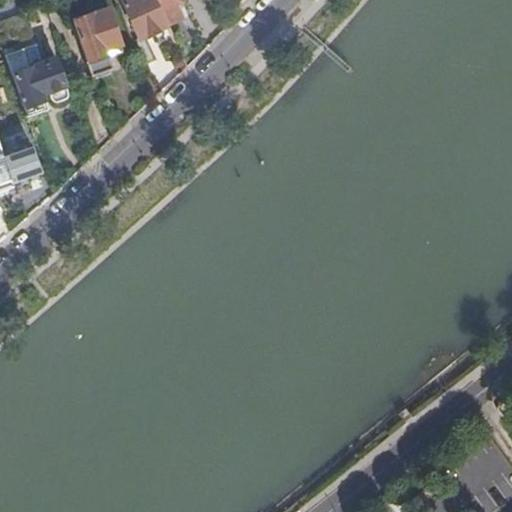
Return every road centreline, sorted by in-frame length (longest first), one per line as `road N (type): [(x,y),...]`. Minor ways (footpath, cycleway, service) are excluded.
road 1 (residential): [(278,0),(0,270)]
road 2 (residential): [(511,367),(329,511)]
